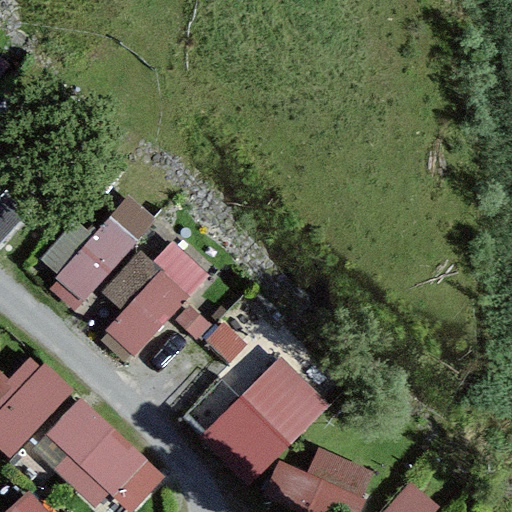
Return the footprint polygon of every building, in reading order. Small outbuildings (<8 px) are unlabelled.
[(0,191),(43,145),(7,112),(0,119),(0,191)] [(137,346),(220,262),(176,219),(154,241),(112,200),(52,262),(137,346)] [(0,417),(20,437),(83,371),(42,332),(25,351),(6,333),(0,339),(0,417)] [(274,486),(347,411),(273,340),(201,414),(274,486)] [(171,452),(100,390),(61,434),(132,496),(171,452)] [(471,511),(415,466),(377,511),(471,511)] [(76,511),(34,472),(1,508),(5,511),(76,511)]
